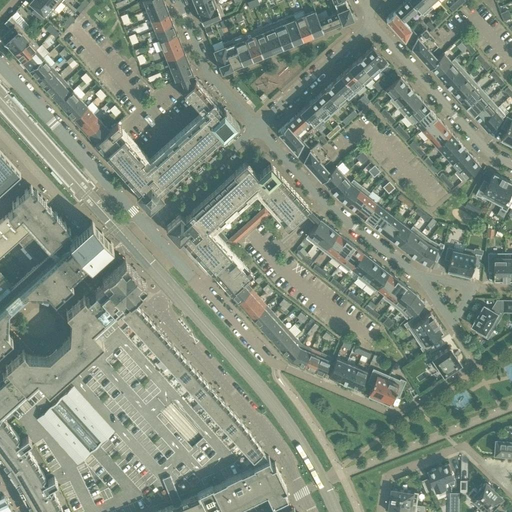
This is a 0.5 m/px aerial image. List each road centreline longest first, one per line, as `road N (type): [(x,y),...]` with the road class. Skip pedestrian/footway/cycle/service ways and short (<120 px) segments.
road 1 (residential): [(449,321),(478,365),(393,414),(273,364),(189,274)]
road 2 (residential): [(302,492),(277,442),(150,298)]
road 3 (residential): [(0,66),(146,228)]
road 4 (residential): [(258,129),(324,203),(414,272)]
road 5 (residential): [(368,17),(491,155),(511,166)]
road 6 (unclassified): [(14,349),(130,243)]
road 7 (residential): [(258,129),(368,17)]
road 8 (residential): [(146,228),(258,129)]
road 9 (residential): [(468,450),(389,476),(379,511)]
